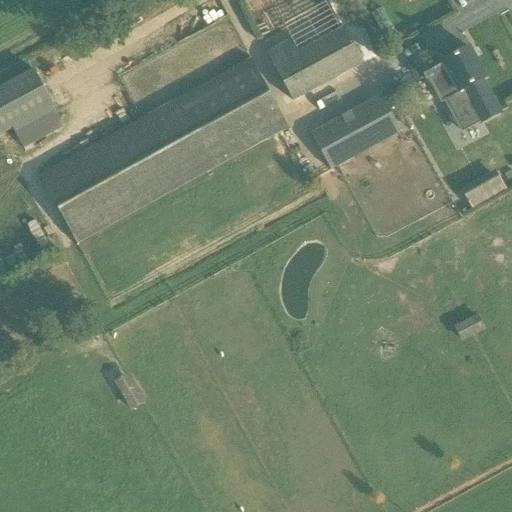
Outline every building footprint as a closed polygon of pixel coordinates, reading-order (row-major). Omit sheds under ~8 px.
[(345,28),(327,38),(317,43),(312,34),(294,44),(291,39),(267,53),(294,102),(364,63),(345,28)] [(441,57),(423,66),(421,67),(429,82),(432,80),(444,102),(445,101),(460,127),(463,132),(480,122),(481,124),(501,113),(497,106),(483,80),(486,78),(470,48),(444,62),(441,57)] [(40,174),(78,244),(289,128),(251,59),(40,174)] [(0,88),(0,135),(54,106),(35,70),(0,88)] [(381,95),(312,132),(333,172),(402,135),(381,95)]
